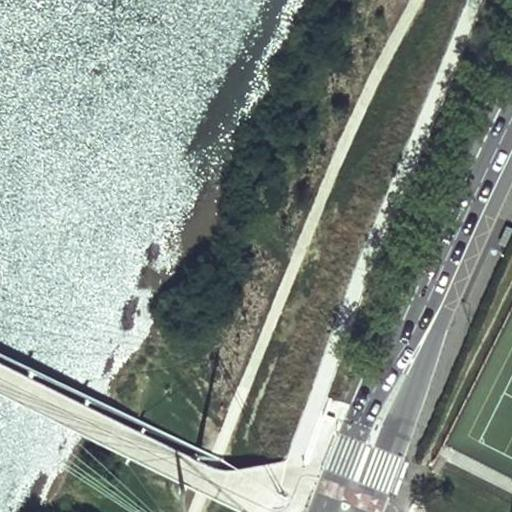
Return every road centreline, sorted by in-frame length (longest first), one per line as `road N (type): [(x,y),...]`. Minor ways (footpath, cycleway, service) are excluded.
road 1 (primary): [(511,80),(390,340),(325,511)]
road 2 (primary): [(368,511),(422,363),(511,167)]
